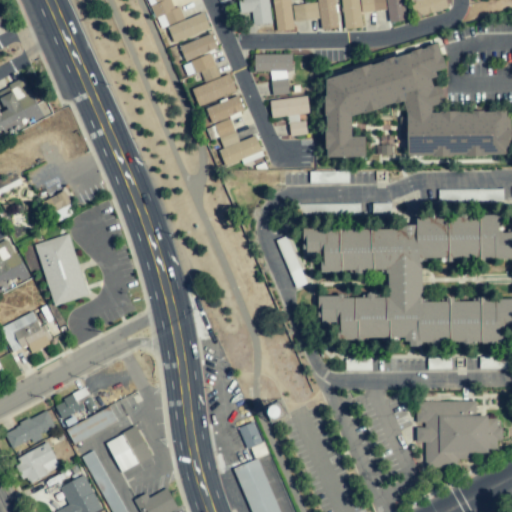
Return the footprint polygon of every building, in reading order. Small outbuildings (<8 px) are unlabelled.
[(147,0),(159,29),(184,19),(179,6),(174,8),(170,0),(147,0)] [(251,26),(271,23),(267,0),(236,0),(239,17),(249,15),(251,26)] [(271,0),(276,31),(293,29),(292,22),(318,19),(316,3),(290,5),(289,0),(271,0)] [(317,0),(319,29),(336,28),(335,0),(317,0)] [(360,13),(385,10),(384,0),(340,0),(343,29),(361,27),(360,13)] [(385,0),(389,23),(406,20),(402,0),(385,0)] [(445,0),(410,0),(411,14),(446,12),(445,0)] [(173,44),(209,28),(202,12),(166,27),(173,44)] [(179,47),(185,62),(217,48),(210,33),(179,47)] [(199,71),(203,82),(219,77),(210,53),(182,64),(186,76),(199,71)] [(291,53),(253,55),(254,72),(270,71),(271,95),(287,94),(287,71),(291,71),(291,53)] [(324,62),(325,158),(365,157),(365,136),(351,137),(351,109),(405,108),(405,117),(399,117),(400,139),(406,139),(407,157),(509,155),(508,128),(506,128),(506,111),(431,112),(431,104),(442,104),(441,89),(432,89),(432,78),(436,78),(436,70),(441,70),(441,60),(324,62)] [(198,107),(235,91),(228,74),(191,89),(198,107)] [(0,135),(21,125),(40,116),(23,78),(0,89),(0,135)] [(269,101),(271,118),(287,116),(289,136),(306,134),(305,121),(299,121),(298,115),(308,113),(306,96),(269,101)] [(205,107),(209,122),(243,112),(239,97),(205,107)] [(237,142),(229,119),(213,125),(221,149),(218,150),(224,166),(241,160),(242,164),(262,157),(255,136),(237,142)] [(309,183),(334,182),(334,173),(322,174),(322,172),(309,172),(309,183)] [(511,257),(511,232),(501,232),(501,220),(303,226),(303,255),(320,254),(320,271),(386,270),(387,297),(374,297),(374,296),(343,297),(343,295),(317,296),(317,323),(339,322),(339,340),(408,338),(408,345),(503,343),(502,325),(511,325),(511,298),(421,301),(420,260),(511,257)] [(52,306),(86,296),(69,234),(34,244),(52,306)] [(0,288),(25,278),(9,240),(0,243),(0,288)] [(0,327),(0,330),(12,353),(26,345),(31,354),(52,343),(42,324),(39,326),(31,312),(0,327)] [(509,357),(479,357),(479,369),(509,368),(509,357)] [(370,359),(344,359),(345,371),(370,370),(370,359)] [(53,403),(61,420),(93,405),(85,388),(53,403)] [(415,402),(415,425),(416,442),(424,442),(424,468),(456,467),(456,460),(471,460),(471,452),(496,452),(496,441),(502,441),(501,426),(496,427),(496,415),(475,415),(475,401),(415,402)] [(65,427),(71,442),(116,424),(110,410),(65,427)] [(40,437),(39,433),(53,428),(48,413),(3,430),(10,449),(40,437)] [(244,449),(260,444),(254,422),(238,427),(244,449)] [(105,443),(119,472),(136,464),(123,435),(105,443)] [(59,468),(47,443),(13,459),(25,484),(59,468)] [(125,511),(92,451),(80,457),(110,511),(125,511)] [(279,511),(258,458),(233,468),(250,511),(279,511)] [(95,511),(100,510),(84,475),(59,487),(67,505),(53,511),(95,511)] [(134,499),(140,511),(171,511),(177,509),(166,488),(147,498),(145,493),(134,499)]
